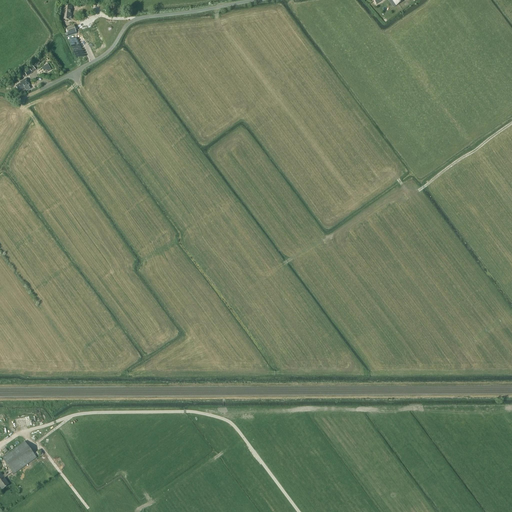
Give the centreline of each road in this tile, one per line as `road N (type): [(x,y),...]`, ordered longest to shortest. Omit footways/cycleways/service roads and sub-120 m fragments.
road 1 (unclassified): [(299,511),(228,420),(197,412),(93,412),(55,422)]
road 2 (unclassified): [(257,0),(132,20),(106,53),(22,105)]
road 3 (track): [(70,417),(37,442),(87,508)]
